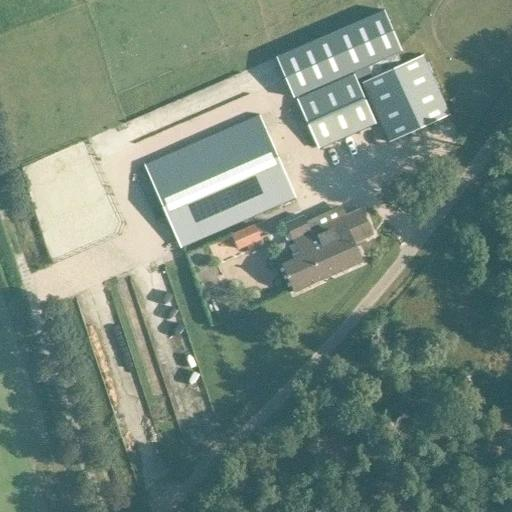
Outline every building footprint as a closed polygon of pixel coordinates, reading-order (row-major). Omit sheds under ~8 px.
[(385,11),(277,58),(295,99),(356,72),(359,78),(371,73),(373,79),(407,63),(402,52),(403,52),(400,46),(385,11)] [(363,83),(381,124),(390,142),(450,115),(423,56),(363,83)] [(298,102),(310,130),(318,148),(375,123),(354,77),(298,102)] [(147,168),(184,250),(297,199),(260,117),(147,168)] [(282,264),(294,292),(363,262),(354,243),(373,235),(361,210),(311,232),(305,220),(289,228),(301,255),(282,264)] [(255,226),(233,235),(239,250),(248,246),(250,251),(259,248),(257,243),(262,241),(255,226)]
